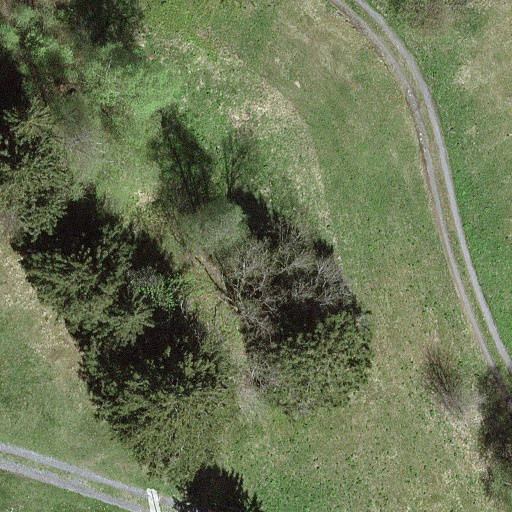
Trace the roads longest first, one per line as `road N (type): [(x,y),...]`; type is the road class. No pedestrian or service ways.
road 1 (track): [(511,389),(479,319),(422,109),(387,34),(348,0)]
road 2 (track): [(196,511),(0,454)]
